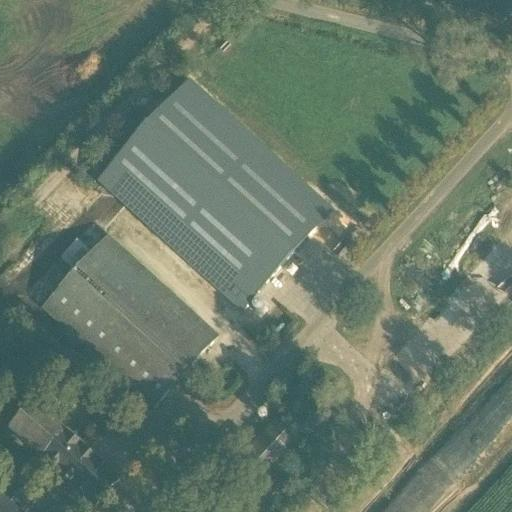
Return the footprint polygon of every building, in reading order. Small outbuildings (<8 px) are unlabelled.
[(109,41),(116,13),(90,6),(82,35),(109,41)] [(41,133),(241,314),(327,218),(128,37),(41,133)] [(69,266),(77,274),(43,311),(153,411),(219,338),(109,238),(93,256),(85,248),(69,266)] [(511,376),(500,387),(511,399),(511,376)] [(398,511),(423,511),(511,422),(511,401),(500,389),(388,502),(398,511)] [(0,498),(0,511),(22,511),(57,473),(96,508),(120,481),(34,404),(10,431),(38,456),(0,498)] [(269,476),(298,439),(273,419),(244,456),(269,476)] [(84,439),(93,449),(102,439),(93,430),(84,439)]
